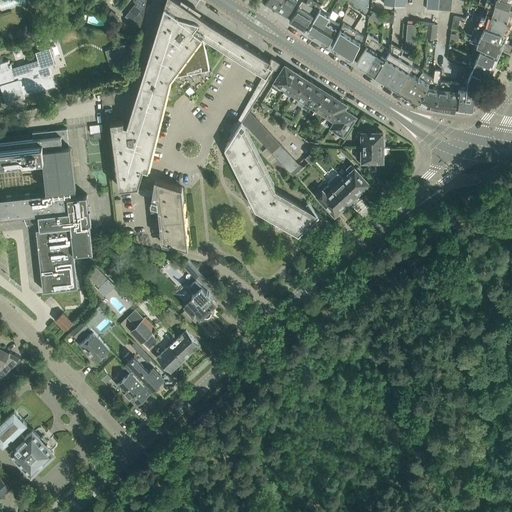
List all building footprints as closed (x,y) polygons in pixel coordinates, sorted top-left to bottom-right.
[(149,168),(171,77),(210,70),(205,48),(202,46),(203,35),(264,73),(265,71),(263,69),(270,59),(211,23),(178,0),(166,0),(127,124),(124,123),(124,119),(111,120),(120,187),(132,185),(137,185),(139,185),(144,167),(149,168)] [(142,10),(132,22),(141,29),(144,12),(146,0),(134,0),(136,2),(135,4),(142,10)] [(267,0),(266,1),(277,8),(282,0),(267,0)] [(296,0),(282,0),(277,8),(287,15),(296,0)] [(303,0),(290,21),(304,30),(314,15),(310,12),(313,6),(303,0)] [(511,3),(499,0),(479,0),(479,1),(489,4),(487,11),(511,18),(511,14),(511,3)] [(507,31),(511,18),(487,11),(485,16),(476,13),(478,6),(469,3),(467,16),(479,20),(479,22),(480,22),(507,31)] [(320,10),(307,30),(308,30),(308,32),(312,35),(314,34),(318,37),(330,16),(320,10)] [(339,13),(333,10),(318,37),(321,39),(321,41),(326,44),(328,43),(329,43),(340,22),(335,19),(339,13)] [(355,25),(359,28),(361,24),(360,24),(363,15),(359,13),(354,10),(352,19),(349,24),(344,22),(332,45),(332,46),(332,48),(337,51),(339,50),(342,52),(355,31),(352,29),(355,25)] [(437,38),(438,25),(438,23),(427,22),(426,37),(437,38)] [(504,40),(507,31),(480,22),(478,28),(477,28),(504,40)] [(408,23),(406,51),(409,51),(414,52),(416,23),(408,23)] [(499,53),(504,40),(477,28),(478,28),(474,27),(471,35),(465,32),(464,37),(477,43),(499,53)] [(361,42),(363,36),(355,31),(342,52),(346,54),(346,56),(350,59),(352,58),(361,42)] [(367,68),(382,42),(378,40),(379,39),(369,33),(367,33),(367,37),(366,42),(365,44),(367,46),(357,61),(358,62),(358,64),(362,66),(364,66),(367,68)] [(128,42),(115,46),(119,62),(133,58),(128,42)] [(376,73),(391,48),(382,42),(367,68),(367,70),(371,72),(374,72),(376,73)] [(494,66),(498,55),(499,53),(477,43),(472,56),(494,66)] [(9,60),(0,62),(0,81),(6,103),(26,97),(25,95),(56,85),(50,65),(56,63),(51,47),(36,51),(38,59),(11,68),(9,60)] [(376,73),(377,74),(377,76),(380,78),(382,77),(386,79),(401,56),(397,54),(391,50),(390,50),(376,73)] [(401,56),(386,79),(398,87),(413,64),(413,63),(414,52),(409,51),(408,61),(403,57),(401,56)] [(319,214),(276,189),(245,127),(246,126),(246,125),(245,123),(243,121),(249,111),(249,110),(280,62),(272,56),(270,59),(263,69),(265,71),(264,73),(228,137),(230,139),(225,147),(226,149),(256,209),(299,234),(319,214)] [(494,66),(472,56),(467,67),(472,69),(482,74),(489,77),(494,66)] [(408,93),(423,70),(413,64),(398,87),(399,88),(399,90),(402,92),(404,91),(408,93)] [(283,92),(296,72),(293,70),(293,68),(291,67),(289,68),(285,65),(272,85),(283,92)] [(429,83),(419,100),(425,104),(430,106),(431,107),(434,108),(436,107),(437,107),(440,79),(441,80),(442,69),(441,69),(435,68),(434,76),(433,76),(431,80),(429,83)] [(480,79),(482,74),(472,69),(468,77),(467,87),(458,86),(456,107),(474,109),(476,107),(477,97),(479,98),(480,91),(478,90),(480,79)] [(429,83),(431,80),(433,76),(423,70),(408,93),(412,96),(412,98),(415,100),(417,99),(419,100),(429,83)] [(296,72),(283,92),(289,96),(288,97),(292,99),(306,78),(302,76),(302,74),(300,72),(298,73),(296,72)] [(306,78),(292,99),(296,102),(302,106),(316,85),(314,83),(313,81),(311,80),(310,80),(306,78)] [(440,79),(437,107),(450,109),(451,109),(451,108),(456,109),(456,107),(458,86),(459,82),(441,80),(440,79)] [(316,85),(302,106),(312,112),(326,91),(323,88),(322,87),(320,85),(318,86),(316,85)] [(78,99),(92,95),(89,86),(76,90),(78,99)] [(325,114),(336,97),(334,96),(334,94),(331,93),(330,93),(326,91),(312,112),(317,115),(320,111),(325,114)] [(332,128),(345,107),(346,104),(343,102),(343,100),(340,98),(339,99),(336,97),(325,114),(331,118),(328,123),(331,125),(330,126),(332,128)] [(343,135),(355,116),(351,113),(351,111),(345,107),(332,128),(343,135)] [(245,123),(254,115),(249,111),(243,121),(245,123)] [(249,128),(258,120),(254,115),(245,123),(246,125),(249,128)] [(253,133),(262,124),(258,120),(249,128),(253,133)] [(104,137),(102,124),(90,125),(91,133),(94,133),(95,136),(98,136),(98,138),(104,137)] [(257,137),(266,129),(262,124),(253,133),(257,137)] [(92,213),(91,213),(90,212),(89,212),(87,194),(74,195),(73,189),(74,189),(74,188),(67,128),(33,132),(34,138),(0,141),(0,217),(39,214),(40,227),(36,228),(38,245),(37,245),(37,246),(36,247),(36,248),(36,249),(37,249),(37,250),(38,250),(39,250),(40,261),(42,281),(43,290),(58,288),(78,286),(74,253),(93,251),(90,217),(91,217),(91,216),(92,216),(92,215),(92,214),(92,213)] [(377,132),(377,129),(363,128),(363,130),(361,130),(361,131),(359,131),(356,134),(359,138),(361,138),(361,146),(384,146),(384,139),(382,138),(382,132),(377,132)] [(261,141),(270,133),(266,129),(257,137),(261,141)] [(266,146),(275,138),(270,133),(261,141),(266,146)] [(271,151),(279,143),(275,138),(266,146),(266,147),(267,147),(271,151)] [(275,156),(284,148),(279,143),(271,151),(275,156)] [(384,154),(384,146),(361,146),(355,147),(356,157),(363,164),(377,164),(377,161),(383,161),(382,155),(384,154)] [(280,161),(289,153),(284,148),(275,156),(280,161)] [(285,166),(294,158),(289,153),(280,161),(285,166)] [(299,164),(298,163),(294,158),(285,166),(290,172),(299,164)] [(354,167),(351,164),(351,165),(349,162),(347,163),(349,166),(348,167),(351,171),(343,178),(356,193),(358,192),(360,192),(363,190),(362,188),(368,182),(354,167)] [(338,173),(328,182),(330,184),(347,202),(351,199),(353,199),(355,197),(355,195),(356,193),(343,178),(338,173)] [(137,188),(137,185),(132,185),(133,192),(153,198),(152,203),(159,205),(163,240),(190,247),(183,187),(156,179),(154,193),(137,188)] [(347,202),(330,184),(324,189),(317,195),(335,214),(341,208),(344,208),(346,206),(345,204),(347,202)] [(213,295),(208,289),(207,290),(205,288),(210,283),(188,260),(183,265),(196,279),(191,283),(192,283),(188,287),(195,294),(184,304),(187,306),(185,308),(191,315),(195,312),(196,312),(201,317),(203,315),(204,316),(205,316),(206,317),(207,317),(208,317),(209,316),(210,316),(210,315),(211,314),(212,313),(212,312),(212,311),(211,310),(211,309),(210,308),(211,307),(212,308),(213,307),(212,306),(216,302),(211,297),(213,295)] [(90,277),(101,288),(109,280),(96,267),(90,273),(92,275),(90,277)] [(166,304),(163,307),(174,318),(178,314),(170,306),(166,304)] [(136,308),(128,315),(137,324),(131,330),(150,349),(160,340),(153,332),(157,328),(146,316),(145,317),(136,308)] [(63,312),(55,319),(65,329),(73,322),(63,312)] [(107,333),(117,324),(108,314),(98,323),(107,333)] [(186,328),(178,336),(192,351),(200,344),(186,328)] [(111,348),(94,331),(79,344),(92,357),(100,358),(111,348)] [(192,351),(178,336),(157,356),(171,371),(192,351)] [(142,356),(145,353),(135,341),(131,344),(142,356)] [(0,364),(0,365),(0,373),(3,375),(1,377),(2,377),(23,358),(22,358),(18,362),(10,358),(8,356),(9,354),(2,350),(1,353),(0,352),(0,364)] [(125,364),(131,370),(150,391),(164,378),(153,367),(149,370),(135,355),(125,364)] [(131,370),(117,383),(136,404),(150,391),(131,370)] [(15,411),(11,415),(0,424),(0,441),(4,446),(7,443),(13,449),(25,438),(19,432),(28,424),(15,411)] [(34,430),(25,438),(13,449),(13,450),(12,451),(17,456),(14,458),(20,464),(22,461),(32,472),(34,470),(35,471),(36,471),(37,471),(38,471),(39,470),(40,469),(40,468),(40,467),(40,466),(39,466),(39,465),(47,458),(48,458),(49,459),(50,459),(51,459),(52,458),(52,457),(53,457),(53,456),(53,455),(53,454),(53,453),(54,452),(46,444),(49,441),(44,435),(41,438),(34,430)] [(0,497),(10,488),(0,477),(0,502),(0,497)]
